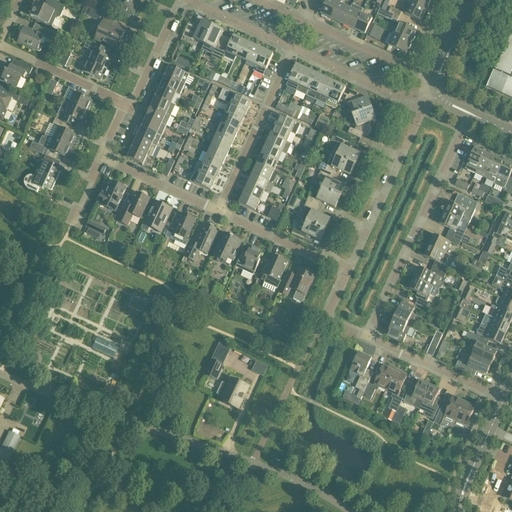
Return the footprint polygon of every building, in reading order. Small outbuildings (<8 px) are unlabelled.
[(36,3),(30,16),(52,26),(55,19),(60,17),(65,7),(48,0),(47,0),(44,7),(36,3)] [(119,0),(120,0),(117,1),(115,6),(117,11),(122,13),(124,12),(132,16),(139,0),(119,0)] [(321,14),(332,20),(339,4),(333,1),(333,0),(321,0),(317,10),(322,12),(321,14)] [(406,0),(406,1),(410,3),(426,10),(430,0),(406,0)] [(385,12),(388,6),(382,3),(381,6),(379,9),(385,12)] [(421,22),(426,10),(410,3),(405,15),(421,22)] [(350,9),(339,4),(332,20),(343,25),(350,9)] [(104,13),(89,7),(85,17),(100,23),(104,13)] [(391,7),(388,13),(399,18),(402,12),(391,7)] [(343,25),(354,30),(361,14),(350,9),(343,25)] [(385,19),(388,13),(380,9),(377,15),(385,19)] [(386,18),(397,23),(399,18),(388,13),(386,18)] [(372,19),(361,14),(354,30),(365,35),(372,19)] [(126,30),(104,20),(95,39),(117,49),(118,47),(119,47),(123,39),(122,39),(126,30)] [(194,40),(204,45),(213,26),(202,21),(198,29),(188,24),(183,37),(193,42),(194,40)] [(416,31),(399,23),(393,35),(411,43),(411,42),(413,42),(415,37),(414,36),(416,31)] [(372,25),(367,36),(372,38),(377,27),(372,25)] [(24,28),(18,42),(40,52),(42,47),(41,44),(43,38),(51,42),(55,34),(39,26),(36,33),(24,28)] [(222,62),(224,58),(232,40),(222,36),(224,31),(213,26),(204,45),(215,49),(211,57),(222,62)] [(511,32),(487,87),(511,98),(511,32)] [(393,35),(388,46),(406,54),(408,50),(410,50),(412,45),(411,44),(411,43),(393,35)] [(82,39),(76,36),(73,41),(79,44),(82,39)] [(224,58),(234,62),(236,57),(243,41),(234,36),(232,40),(224,58)] [(92,51),(87,61),(107,70),(110,64),(108,64),(111,59),(107,57),(110,51),(87,41),(84,48),(92,51)] [(243,41),(236,57),(246,62),(253,45),(243,41)] [(246,62),(256,66),(263,50),(253,45),(246,62)] [(263,76),(273,54),(263,50),(256,66),(254,71),(263,76)] [(65,67),(71,54),(65,51),(59,64),(65,67)] [(243,78),(247,62),(240,60),(235,76),(243,78)] [(107,70),(87,61),(83,72),(101,80),(103,75),(105,76),(107,70)] [(189,72),(193,63),(187,61),(183,69),(189,72)] [(5,70),(5,71),(0,81),(17,89),(22,78),(24,79),(25,79),(24,79),(27,74),(29,75),(32,68),(18,62),(15,68),(10,66),(8,71),(5,70)] [(165,76),(181,83),(185,85),(189,75),(185,73),(168,65),(165,72),(167,73),(165,76)] [(286,87),(296,91),(306,70),(296,65),(286,87)] [(296,91),(306,96),(316,74),(306,70),(296,91)] [(212,82),(212,81),(216,74),(210,71),(206,79),(212,82)] [(316,74),(306,96),(316,100),(326,79),(316,74)] [(161,87),(176,93),(180,95),(185,85),(181,83),(165,76),(161,87)] [(217,83),(223,85),(226,79),(220,77),(217,83)] [(226,79),(223,85),(229,88),(232,82),(226,79)] [(335,83),(326,79),(316,100),(326,105),(335,83)] [(52,96),(58,83),(51,80),(45,93),(52,96)] [(206,95),(210,84),(206,82),(201,92),(206,95)] [(346,88),(335,83),(326,105),(336,110),(337,106),(343,93),(346,88)] [(237,92),(243,94),(245,88),(240,86),(237,92)] [(171,104),(176,93),(161,87),(156,97),(171,104)] [(249,97),(251,91),(245,88),(243,94),(249,97)] [(349,96),(343,93),(337,106),(343,108),(345,104),(348,105),(349,105),(353,116),(372,109),(367,98),(360,100),(359,98),(358,97),(359,94),(351,90),(349,96)] [(0,119),(2,120),(6,111),(7,111),(12,99),(18,101),(20,96),(9,91),(6,96),(0,93),(0,119)] [(247,112),(252,102),(230,92),(225,102),(230,105),(247,112)] [(74,93),(69,104),(88,113),(90,107),(90,106),(92,101),(74,93)] [(151,107),(166,114),(171,116),(176,106),(171,104),(156,97),(151,107)] [(85,119),(88,113),(69,104),(63,101),(55,119),(68,125),(76,128),(78,127),(80,122),(82,123),(84,118),(85,119)] [(276,110),(286,114),(288,108),(278,104),(276,110)] [(247,112),(230,105),(226,115),(242,122),(247,112)] [(162,124),(166,126),(171,116),(166,114),(151,107),(147,117),(162,124)] [(296,119),(305,123),(307,119),(311,112),(302,107),(296,119)] [(299,113),(288,108),(286,114),(296,119),(299,113)] [(360,139),(363,134),(368,136),(372,128),(368,127),(369,126),(368,123),(376,120),(372,109),(353,116),(357,126),(356,127),(355,130),(355,129),(354,130),(350,128),(348,133),(360,139)] [(37,112),(35,120),(44,123),(46,115),(37,112)] [(242,122),(226,115),(221,125),(238,132),(242,122)] [(275,126),(291,133),(296,135),(300,125),(280,115),(275,126)] [(321,116),(315,128),(319,130),(322,131),(325,132),(327,128),(331,120),(321,116)] [(166,126),(162,124),(147,117),(142,127),(162,136),(166,126)] [(58,128),(53,138),(72,147),(75,141),(74,141),(76,136),(65,131),(68,125),(55,119),(52,125),(58,128)] [(217,134),(233,142),(238,132),(221,125),(217,134)] [(275,126),(270,135),(287,143),(291,133),(275,126)] [(157,147),(162,136),(142,127),(137,138),(157,147)] [(179,127),(177,131),(187,136),(188,133),(189,134),(190,132),(185,130),(179,127)] [(319,133),(312,130),(308,138),(315,141),(319,133)] [(212,144),(229,152),(233,142),(217,134),(212,144)] [(39,145),(46,148),(48,149),(49,150),(66,158),(68,153),(69,153),(72,147),(53,138),(46,135),(44,138),(42,137),(39,145)] [(287,143),(270,135),(266,145),(282,153),(287,155),(291,145),(287,143)] [(342,146),(337,157),(355,165),(360,154),(346,148),(349,143),(336,137),(334,142),(342,146)] [(132,148),(147,155),(152,157),(157,147),(137,138),(132,148)] [(46,148),(39,145),(33,142),(30,149),(43,155),(46,148)] [(208,154),(224,162),(229,152),(212,144),(208,154)] [(266,145),(261,155),(278,163),(282,153),(266,145)] [(143,165),(147,155),(132,148),(131,152),(128,151),(125,157),(143,165)] [(465,170),(467,171),(475,174),(484,154),(474,149),(465,170)] [(309,153),(305,151),(300,161),(305,163),(309,153)] [(203,164),(220,171),(224,162),(208,154),(203,164)] [(475,174),(483,178),(485,179),(494,158),(484,154),(475,174)] [(278,163),(261,155),(257,165),(273,172),(278,163)] [(43,161),(37,173),(56,182),(60,172),(55,170),(59,162),(46,156),(43,161)] [(350,176),(355,165),(337,157),(332,167),(321,163),(319,168),(321,169),(334,175),(336,170),(350,176)] [(503,162),(494,158),(485,179),(495,183),(505,161),(504,161),(503,162)] [(503,191),(509,194),(511,186),(511,181),(508,180),(511,171),(511,164),(505,161),(495,183),(494,185),(504,190),(503,191)] [(194,172),(215,181),(220,171),(203,164),(199,162),(194,172)] [(21,166),(14,163),(11,169),(18,173),(21,166)] [(162,175),(167,177),(172,166),(168,164),(167,164),(162,175)] [(257,165),(252,175),(269,182),(273,172),(257,165)] [(321,169),(317,179),(319,181),(316,187),(322,189),(340,198),(345,187),(331,181),(334,175),(321,169)] [(190,182),(194,184),(211,191),(215,181),(194,172),(190,182)] [(52,191),(56,182),(37,173),(35,178),(34,177),(33,177),(32,177),(31,177),(30,177),(29,177),(28,177),(27,178),(26,179),(25,180),(25,181),(25,182),(24,183),(24,184),(25,185),(25,186),(25,187),(26,188),(27,189),(28,190),(30,190),(43,197),(47,189),(52,191)] [(269,182),(252,175),(248,184),(264,192),(269,182)] [(470,186),(458,181),(455,186),(467,191),(470,186)] [(115,212),(126,189),(112,182),(106,194),(102,193),(97,204),(101,205),(101,206),(115,212)] [(248,184),(243,194),(260,202),(264,192),(248,184)] [(309,196),(306,202),(319,208),(321,202),(335,209),(340,198),(322,189),(317,200),(309,196)] [(117,222),(128,227),(133,216),(140,219),(149,199),(137,193),(130,207),(125,204),(117,222)] [(239,204),(240,205),(255,212),(260,202),(243,194),(239,204)] [(448,202),(443,213),(461,221),(463,223),(464,223),(465,223),(466,223),(467,222),(468,222),(469,221),(469,220),(470,219),(470,218),(470,217),(470,216),(469,215),(468,214),(467,213),(470,207),(473,209),(476,203),(459,195),(456,201),(458,202),(456,206),(448,202)] [(162,231),(172,210),(154,201),(142,229),(148,232),(150,226),(162,231)] [(502,207),(502,208),(504,204),(497,201),(494,207),(500,210),(502,207)] [(312,211),(307,222),(325,230),(330,219),(317,213),(319,208),(306,202),(304,207),(312,211)] [(281,212),(277,210),(273,208),(269,218),(277,222),(281,212)] [(501,218),(498,223),(503,225),(505,226),(510,215),(503,212),(501,218)] [(443,213),(438,224),(452,230),(450,236),(461,241),(464,235),(456,232),(461,221),(443,213)] [(103,214),(101,222),(108,224),(110,216),(103,214)] [(189,242),(186,240),(195,220),(182,214),(177,226),(172,223),(166,237),(169,238),(186,247),(189,242)] [(325,230),(307,222),(302,220),(297,230),(294,229),(291,234),(318,247),(325,230)] [(106,229),(89,221),(86,227),(103,235),(106,229)] [(505,226),(503,225),(498,223),(495,231),(501,234),(505,226)] [(199,253),(206,257),(218,231),(214,229),(214,227),(210,226),(209,227),(204,225),(195,245),(191,243),(184,257),(195,262),(199,253)] [(241,242),(223,233),(212,257),(227,264),(229,259),(232,261),(241,242)] [(451,243),(458,247),(461,241),(450,236),(447,241),(433,235),(428,245),(446,254),(451,243)] [(479,255),(481,251),(462,243),(460,247),(479,255)] [(496,246),(494,245),(489,243),(485,252),(491,255),(496,246)] [(423,256),(437,263),(435,268),(446,274),(449,268),(447,267),(452,257),(446,254),(428,245),(423,256)] [(247,255),(242,252),(235,267),(247,273),(249,269),(255,272),(260,261),(258,260),(262,251),(251,246),(247,255)] [(483,253),(480,258),(487,261),(490,255),(485,253),(483,253)] [(258,278),(266,282),(277,287),(280,282),(279,282),(287,263),(281,260),(282,258),(276,255),(272,263),(266,261),(258,278)] [(476,267),(469,264),(466,270),(473,273),(476,267)] [(439,281),(441,278),(443,279),(446,274),(435,268),(432,274),(418,267),(413,278),(439,290),(439,289),(441,288),(442,285),(442,283),(439,281)] [(483,270),(476,267),(473,273),(480,276),(483,270)] [(314,275),(300,268),(290,289),(297,292),(294,299),(302,303),(305,295),(314,275)] [(511,270),(511,271),(509,272),(500,268),(496,277),(511,284),(511,270)] [(501,293),(504,294),(502,298),(511,303),(511,291),(510,290),(511,286),(511,284),(496,277),(492,286),(500,290),(501,293)] [(413,278),(408,289),(422,295),(420,300),(418,299),(415,304),(427,310),(427,309),(429,305),(429,304),(426,303),(429,298),(426,297),(428,293),(435,297),(436,296),(438,296),(439,293),(438,291),(439,290),(413,278)] [(285,280),(279,293),(284,295),(290,283),(285,280)] [(467,283),(460,280),(456,290),(463,293),(467,283)] [(497,306),(498,306),(497,308),(511,315),(511,303),(502,298),(502,299),(500,298),(499,298),(497,299),(496,303),(496,304),(497,306)] [(402,302),(394,319),(409,326),(412,318),(411,317),(415,308),(402,302)] [(44,331),(55,310),(47,306),(37,328),(44,331)] [(511,319),(511,315),(497,308),(492,306),(487,316),(509,326),(511,319)] [(487,316),(486,315),(481,325),(505,336),(509,326),(487,316)] [(406,336),(403,334),(403,333),(405,334),(409,326),(394,319),(386,336),(403,343),(406,336)] [(477,335),(484,338),(500,346),(505,336),(481,325),(477,335)] [(437,332),(434,337),(440,340),(443,335),(437,332)] [(477,344),(472,355),(473,356),(492,364),(497,353),(482,346),(485,340),(469,332),(466,339),(477,344)] [(436,349),(440,340),(434,337),(430,346),(436,349)] [(92,349),(113,359),(119,347),(97,338),(92,349)] [(230,349),(219,344),(217,350),(228,355),(230,349)] [(360,390),(357,398),(361,400),(362,397),(368,384),(373,373),(367,370),(372,359),(358,353),(356,358),(355,358),(352,364),(353,365),(349,375),(356,378),(357,376),(360,377),(355,388),(360,390)] [(486,375),(492,364),(473,356),(470,362),(462,359),(460,363),(458,362),(455,368),(470,375),(473,369),(486,375)] [(205,375),(216,380),(223,366),(211,360),(205,375)] [(268,369),(256,364),(252,373),(254,374),(264,379),(268,369)] [(379,387),(386,390),(396,369),(389,366),(388,368),(383,366),(374,386),(368,384),(362,397),(370,401),(375,390),(377,391),(379,387)] [(388,409),(393,411),(391,416),(394,418),(396,413),(403,400),(397,397),(407,377),(401,374),(402,372),(396,369),(386,390),(393,394),(391,398),(393,399),(388,409)] [(248,387),(232,380),(228,386),(222,383),(217,394),(223,397),(221,401),(238,409),(243,398),(248,387)] [(404,402),(411,406),(419,410),(430,386),(420,381),(416,390),(410,388),(404,402)] [(430,386),(419,410),(434,417),(441,402),(436,400),(440,391),(430,386)] [(439,426),(440,427),(452,428),(453,427),(464,402),(453,397),(449,407),(448,406),(445,408),(441,407),(433,424),(434,424),(439,426)] [(464,402),(453,427),(464,432),(463,434),(469,437),(476,422),(470,420),(475,407),(464,402)] [(9,432),(0,450),(0,467),(4,470),(20,437),(9,432)] [(511,481),(510,481),(503,498),(511,501),(511,468),(510,474),(511,475),(511,481)]
